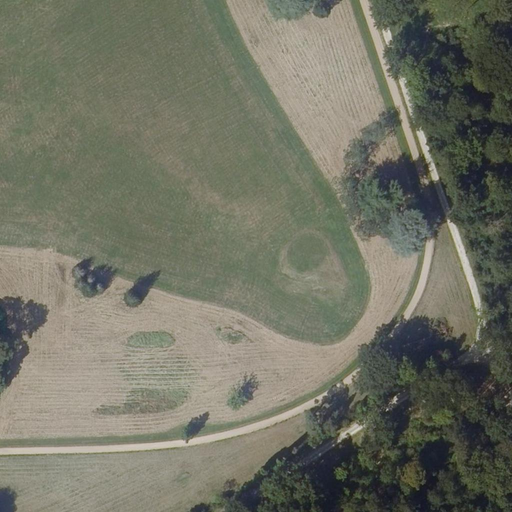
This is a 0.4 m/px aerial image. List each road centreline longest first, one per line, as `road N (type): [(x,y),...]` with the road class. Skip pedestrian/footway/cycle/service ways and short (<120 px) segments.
road 1 (track): [(363,0),(432,207),(426,276),(392,341),(367,371),(331,394),(228,435),(143,447),(0,451)]
road 2 (track): [(375,0),(511,403)]
road 3 (track): [(486,327),(478,345),(449,367),(222,511)]
